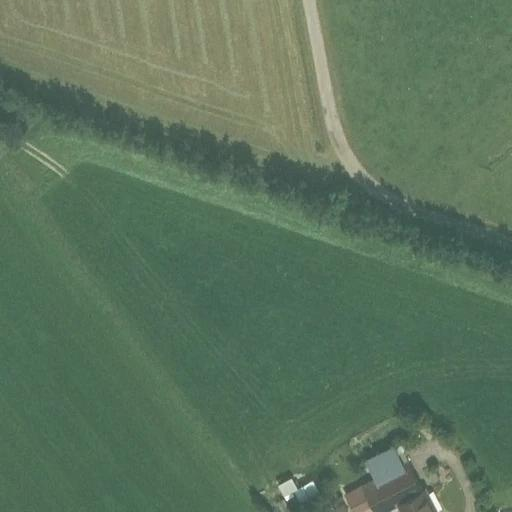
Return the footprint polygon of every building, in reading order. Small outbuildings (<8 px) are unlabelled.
[(404,511),(437,511),(425,488),(423,489),(409,461),(364,484),(379,511),(380,511),(400,502),(404,511)] [(293,484),(308,477),(303,468),(289,475),(293,484)] [(274,482),(280,493),(292,487),(286,475),(274,482)] [(312,479),(292,484),(296,502),(316,497),(312,479)] [(322,511),(346,511),(348,511),(342,501),(322,511)]
